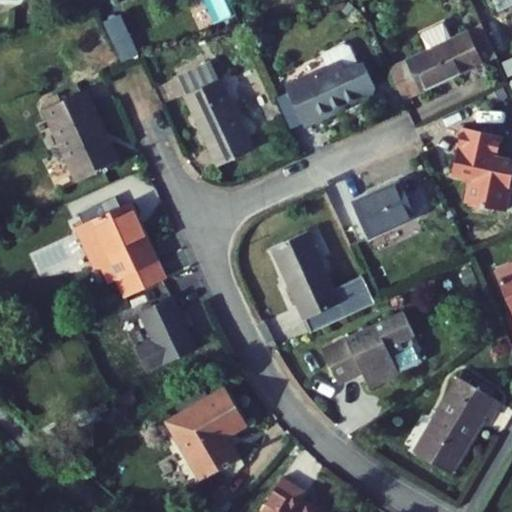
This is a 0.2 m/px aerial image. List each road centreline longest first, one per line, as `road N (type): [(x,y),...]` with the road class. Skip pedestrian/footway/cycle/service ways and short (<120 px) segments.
road 1 (residential): [(429,511),(343,458),(290,404),(192,222)]
road 2 (residential): [(192,222),(404,127)]
road 3 (residential): [(192,222),(128,80)]
